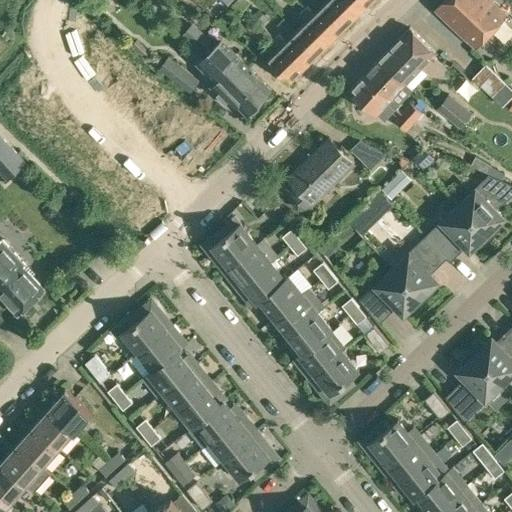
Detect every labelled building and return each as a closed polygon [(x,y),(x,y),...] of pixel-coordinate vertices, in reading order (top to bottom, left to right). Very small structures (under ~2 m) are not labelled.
[(493,0),(443,0),(436,8),(476,46),(508,13),(493,0)] [(192,22),(182,35),(202,51),(212,38),(192,22)] [(410,27),(381,58),(406,82),(422,65),(432,74),(445,61),(434,52),(435,51),(410,27)] [(219,41),(211,49),(260,100),(272,88),(237,51),(233,56),(219,41)] [(211,49),(203,56),(221,75),(212,84),(233,106),(238,102),(247,112),(260,100),(211,49)] [(160,67),(191,92),(200,80),(169,56),(160,67)] [(381,58),(366,73),(398,104),(413,88),(406,82),(381,58)] [(511,95),(511,85),(487,62),(473,77),(503,105),(511,95)] [(398,104),(366,73),(351,89),(376,113),(377,112),(385,118),(398,104)] [(450,92),(438,107),(461,125),(473,110),(450,92)] [(410,100),(402,109),(416,121),(423,112),(410,100)] [(416,121),(402,109),(394,118),(408,130),(416,121)] [(289,177),(298,186),(292,192),(291,201),(298,209),(307,208),(315,202),(311,198),(342,169),(345,172),(355,163),(330,137),(289,177)] [(371,168),(388,151),(361,139),(351,148),(371,168)] [(434,157),(423,147),(413,158),(424,168),(434,157)] [(487,174),(492,165),(477,157),(472,166),(487,174)] [(511,184),(489,175),(459,204),(490,236),(498,228),(499,225),(498,222),(504,216),(493,204),(497,200),(500,204),(511,192),(511,184)] [(394,176),(382,188),(392,198),(404,186),(394,176)] [(427,186),(415,192),(427,216),(439,209),(427,186)] [(363,235),(395,203),(381,189),(349,220),(363,235)] [(459,204),(426,236),(449,260),(461,249),(457,245),(461,241),(470,250),(476,244),(478,244),(481,244),(490,236),(459,204)] [(240,222),(234,214),(225,221),(232,229),(240,222)] [(221,266),(224,269),(257,242),(241,222),(240,222),(232,229),(213,244),(227,261),(221,266)] [(282,236),(290,245),(299,237),(292,228),(282,236)] [(257,242),(224,269),(238,286),(271,260),(272,261),(280,255),(265,236),(257,243),(257,242)] [(426,236),(393,268),(423,299),(432,290),(432,286),(438,280),(427,268),(431,264),(434,268),(446,257),(449,260),(426,236)] [(299,237),(290,245),(298,254),(307,247),(299,237)] [(337,245),(330,237),(319,247),(326,255),(337,245)] [(0,239),(0,292),(18,312),(44,287),(23,266),(26,263),(2,238),(0,239)] [(285,278),(285,277),(272,261),(271,260),(238,286),(252,304),(252,305),(256,302),(256,301),(285,278)] [(313,269),(321,278),(331,271),(323,261),(313,269)] [(423,299),(393,268),(360,299),(378,321),(391,309),(388,305),(392,301),(404,313),(410,307),(414,308),(423,299)] [(331,271),(321,278),(329,288),(338,280),(331,271)] [(289,274),(285,277),(285,278),(256,301),(256,302),(258,304),(264,300),(275,314),(276,315),(303,293),(303,292),(289,274)] [(318,310),(318,311),(324,306),(323,306),(309,288),(303,292),(303,293),(276,315),(275,314),(270,319),(272,322),(278,318),(289,332),(290,333),(318,310)] [(342,304),(350,314),(359,306),(351,297),(342,304)] [(165,314),(156,303),(123,330),(139,350),(173,324),(170,321),(164,325),(159,319),(165,314)] [(359,306),(350,314),(357,323),(367,315),(359,306)] [(332,328),(318,311),(318,310),(290,333),(289,332),(284,337),(298,354),(294,357),(294,358),(332,328)] [(173,324),(139,350),(153,368),(144,375),(144,376),(187,342),(173,324)] [(374,324),(364,332),(380,352),(390,344),(374,324)] [(481,342),(472,350),(503,382),(511,373),(511,326),(501,337),(505,340),(501,345),(492,336),(486,342),(483,342),(481,342)] [(332,329),(332,328),(294,358),(297,361),(302,356),(308,363),(302,367),(309,376),(314,371),(342,349),(328,332),(332,329)] [(187,342),(144,376),(158,394),(197,362),(195,359),(189,364),(178,349),(187,342)] [(358,370),(342,349),(314,371),(309,376),(319,388),(324,383),(328,388),(322,393),(325,396),(338,386),(342,391),(354,382),(349,377),(358,370)] [(503,382),(472,350),(464,358),(463,361),(464,363),(458,370),(469,382),(465,386),(462,382),(446,397),(465,419),(503,382)] [(111,373),(95,353),(85,361),(101,381),(111,373)] [(197,362),(158,394),(159,394),(164,390),(178,407),(211,380),(197,362)] [(214,383),(211,380),(178,407),(192,424),(190,426),(224,400),(226,398),(219,390),(213,394),(208,388),(214,383)] [(108,390),(115,399),(124,391),(117,383),(108,390)] [(66,388),(49,406),(76,430),(92,412),(66,388)] [(124,391),(115,399),(123,409),(132,401),(124,391)] [(440,418),(450,410),(434,391),(424,399),(440,418)] [(224,400),(190,426),(205,444),(244,413),(241,410),(236,414),(224,400)] [(49,406),(33,424),(60,448),(76,430),(49,406)] [(244,413),(205,444),(205,445),(211,440),(224,457),(258,431),(244,413)] [(136,426),(143,434),(153,427),(146,418),(136,426)] [(447,426),(455,435),(465,428),(457,418),(447,426)] [(364,445),(380,466),(420,435),(413,426),(407,431),(398,419),(389,426),(384,420),(373,430),(377,435),(364,445)] [(33,424),(17,442),(44,466),(44,465),(60,448),(33,424)] [(153,427),(143,434),(151,444),(161,437),(153,427)] [(465,428),(455,435),(463,445),(472,437),(465,428)] [(258,431),(224,457),(241,478),(250,470),(254,476),(266,467),(261,461),(274,451),(258,431)] [(420,435),(380,466),(383,469),(388,464),(400,479),(394,483),(395,484),(434,452),(420,435)] [(51,472),(44,465),(44,466),(17,442),(1,460),(28,484),(27,484),(34,491),(51,472)] [(511,457),(501,447),(495,454),(504,464),(511,457)] [(120,451),(109,460),(116,467),(126,458),(120,451)] [(480,458),(488,468),(497,460),(489,451),(480,458)] [(434,452),(395,484),(397,487),(403,482),(414,497),(412,498),(413,499),(452,467),(451,467),(448,470),(434,452)] [(165,461),(172,470),(181,463),(174,454),(165,461)] [(28,484),(1,460),(0,461),(0,491),(12,502),(27,484),(28,484)] [(116,467),(109,460),(100,468),(107,476),(116,467)] [(497,460),(488,468),(495,477),(505,470),(497,460)] [(129,462),(120,470),(127,478),(136,469),(129,462)] [(181,463),(172,470),(180,480),(189,472),(181,463)] [(212,477),(221,491),(237,481),(229,467),(212,477)] [(452,467),(413,499),(415,502),(421,497),(432,511),(466,485),(452,467)] [(127,478),(120,470),(110,479),(117,487),(127,478)] [(148,485),(154,499),(176,490),(169,476),(148,485)] [(212,500),(196,480),(186,488),(202,508),(212,500)] [(83,483),(73,492),(80,500),(90,490),(83,483)] [(468,511),(480,503),(466,485),(432,511),(468,511)] [(0,511),(1,511),(12,502),(0,491),(0,511)] [(80,500),(73,492),(64,500),(71,508),(80,500)] [(94,493),(84,502),(91,510),(101,501),(94,493)] [(197,511),(183,494),(173,501),(181,511),(197,511)] [(151,511),(181,511),(173,501),(171,497),(151,511)] [(89,511),(91,510),(84,502),(74,511),(73,511),(89,511)] [(468,511),(487,511),(480,503),(468,511)]
